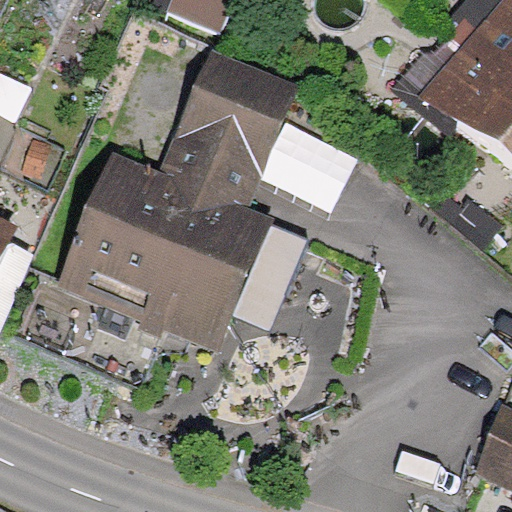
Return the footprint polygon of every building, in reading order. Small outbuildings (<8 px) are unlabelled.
[(174,0),(168,14),(222,36),(237,0),(174,0)] [(511,0),(508,0),(420,93),(511,165),(511,0)] [(113,151),(57,286),(161,326),(219,348),(233,316),(272,333),(312,239),(245,212),(299,79),(213,44),(161,171),(113,151)] [(0,267),(19,227),(0,217),(0,267)] [(227,416),(287,423),(293,367),(234,360),(227,416)] [(511,410),(510,410),(477,477),(511,493),(511,410)]
